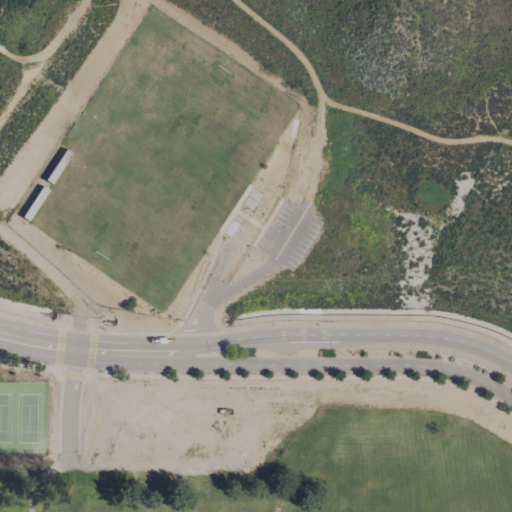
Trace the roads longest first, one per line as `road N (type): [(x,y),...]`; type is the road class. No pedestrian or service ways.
road 1 (track): [(0,43),(39,49),(85,0),(272,26),(337,98),(442,135),(511,141)]
road 2 (tertiary): [(0,345),(151,364),(424,366),(479,380),(511,400)]
road 3 (tertiary): [(511,365),(472,345),(417,336),(124,343),(0,325)]
